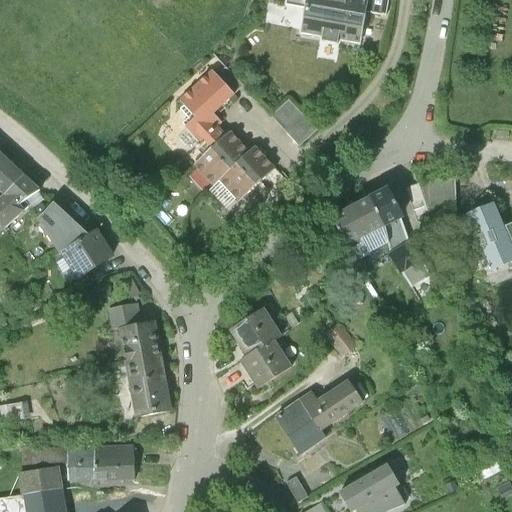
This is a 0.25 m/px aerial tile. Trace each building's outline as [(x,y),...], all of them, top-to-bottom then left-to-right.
[(375,0),(372,21),(313,10),(314,0),(294,0),(291,19),(311,22),(305,54),(364,64),(370,33),(390,36),(394,13),(384,11),(386,0),(375,0)] [(232,87),(223,95),(240,114),(249,106),(232,87)] [(201,166),(209,175),(231,155),(223,146),(228,142),(219,133),(240,114),(223,95),(219,90),(186,120),(202,137),(191,147),(205,162),(201,166)] [(294,119),(276,135),(304,166),(321,149),(294,119)] [(220,204),(226,199),(225,198),(254,171),(236,151),(231,155),(209,175),(200,183),(220,204)] [(226,199),(245,220),(280,187),(260,165),(254,171),(225,198),(226,199)] [(32,194),(3,167),(0,169),(0,204),(3,201),(14,212),(32,194)] [(14,212),(0,224),(0,231),(12,245),(31,228),(26,222),(47,207),(32,194),(14,212)] [(433,201),(421,201),(433,234),(434,234),(434,236),(455,235),(454,199),(433,199),(433,201)] [(420,202),(409,205),(421,239),(432,236),(420,202)] [(390,208),(373,217),(387,243),(392,261),(394,272),(415,305),(434,292),(413,259),(404,235),(390,208)] [(373,217),(336,235),(359,278),(365,275),(392,261),(387,243),(373,217)] [(95,252),(62,221),(50,237),(68,269),(70,268),(95,252)] [(511,264),(505,247),(494,223),(471,233),(481,257),(468,262),(479,288),(492,282),(493,286),(511,278),(511,264)] [(95,252),(70,268),(86,293),(119,273),(103,247),(95,252)] [(373,291),(365,275),(359,278),(363,288),(361,289),(365,296),(373,291)] [(103,306),(90,310),(94,321),(107,317),(103,306)] [(146,320),(116,325),(120,345),(126,343),(150,339),(146,320)] [(253,373),(279,356),(286,352),(269,325),(236,346),(253,373)] [(126,343),(133,379),(166,373),(159,337),(150,339),(126,343)] [(343,340),(330,350),(347,371),(360,361),(343,340)] [(296,383),(279,356),(253,373),(246,377),(263,404),(296,383)] [(176,425),(166,373),(133,379),(143,431),(176,425)] [(311,425),(324,445),(366,418),(353,398),(311,425)] [(329,453),(324,445),(311,425),(304,415),(281,431),(288,442),(287,443),(305,469),(329,453)] [(31,417),(0,422),(0,435),(21,431),(22,435),(34,433),(31,417)] [(76,476),(75,463),(32,461),(26,462),(26,467),(31,467),(31,479),(76,476)] [(103,494),(141,492),(140,461),(102,462),(103,492),(103,494)] [(103,492),(102,462),(75,463),(76,476),(75,478),(76,492),(103,492)] [(490,490),(511,481),(505,468),(485,478),(490,490)] [(346,511),(380,511),(399,501),(403,499),(391,479),(343,507),(346,511)] [(32,508),(67,502),(63,480),(28,486),(32,508)] [(299,511),(310,511),(312,511),(301,490),(291,496),(299,511)] [(405,511),(399,501),(380,511),(405,511)] [(32,508),(32,511),(68,511),(67,502),(32,508)]
